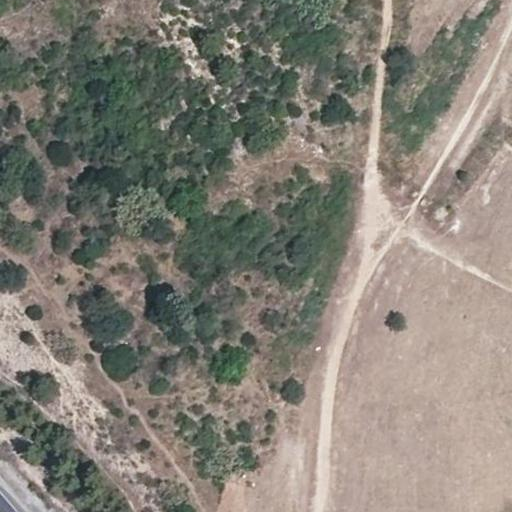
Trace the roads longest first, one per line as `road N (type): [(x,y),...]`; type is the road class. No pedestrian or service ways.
road 1 (track): [(316,511),(330,378),(374,232),(384,0)]
road 2 (track): [(374,232),(403,221),(511,31)]
